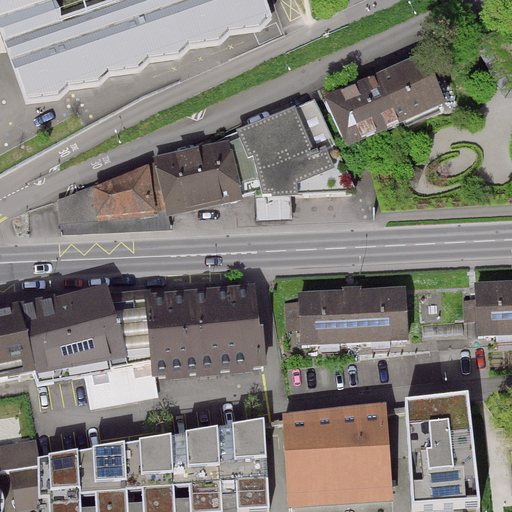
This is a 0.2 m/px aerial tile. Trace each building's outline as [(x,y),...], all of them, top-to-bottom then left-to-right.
[(267,0),(0,0),(0,30),(26,104),(59,101),(71,90),(101,86),(110,76),(140,73),(150,62),(181,59),(191,48),(222,45),(232,36),(260,32),(273,17),(267,0)] [(511,30),(488,39),(511,84),(511,30)] [(424,51),(324,96),(348,146),(447,101),(424,51)] [(240,138),(229,141),(235,162),(253,156),(262,195),(291,194),(355,194),(355,186),(314,99),(296,107),(295,105),(235,129),(240,138)] [(152,156),(154,162),(168,215),(243,199),(242,195),(235,162),(229,141),(229,139),(152,156)] [(253,156),(235,162),(242,195),(255,192),(256,196),(262,195),(253,156)] [(156,215),(60,224),(61,235),(171,230),(168,215),(154,162),(149,164),(156,215)] [(149,164),(57,200),(60,224),(156,215),(149,164)] [(262,195),(256,196),(256,221),(292,219),(291,194),(262,195)] [(258,289),(150,301),(159,388),(267,376),(258,289)] [(511,289),(476,291),(479,350),(511,347),(511,289)] [(127,375),(111,302),(108,293),(19,310),(32,378),(35,392),(86,383),(127,375)] [(408,296),(302,301),(304,356),(411,352),(408,296)] [(159,388),(150,301),(111,302),(127,375),(86,383),(91,413),(162,400),(159,388)] [(32,378),(19,310),(0,314),(0,384),(23,380),(32,378)] [(409,413),(417,511),(462,511),(482,510),(474,408),(409,413)] [(384,414),(276,422),(282,511),(292,511),(300,511),(363,506),(391,504),(384,414)] [(267,478),(264,418),(218,428),(220,482),(236,479),(237,496),(238,509),(268,507),(267,478)] [(220,482),(218,428),(172,435),(174,486),(189,483),(190,500),(190,511),(217,511),(222,511),(222,510),(238,509),(237,496),(221,496),(220,482)] [(174,486),(172,435),(124,444),(127,490),(142,487),(143,503),(143,511),(190,511),(190,500),(174,501),(174,486)] [(37,444),(0,450),(0,471),(9,470),(13,497),(13,511),(20,511),(37,509),(39,496),(38,464),(38,459),(37,444)] [(127,490),(124,444),(78,452),(81,494),(96,492),(96,508),(96,511),(143,511),(143,503),(127,504),(127,490)] [(81,494),(78,452),(38,459),(38,464),(39,496),(49,496),(49,511),(96,511),(96,508),(81,509),(81,494)]
